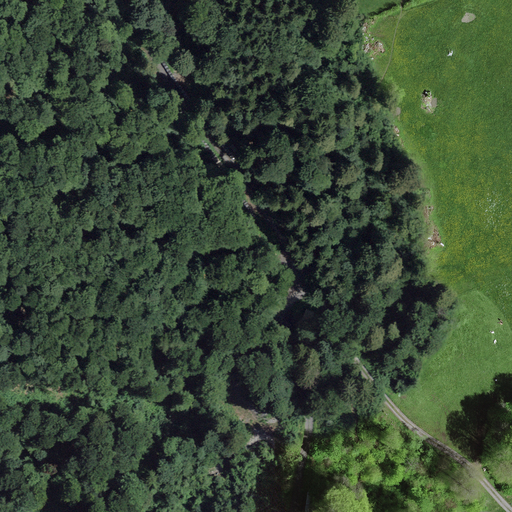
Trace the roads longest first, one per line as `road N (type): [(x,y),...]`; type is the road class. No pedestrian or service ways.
road 1 (track): [(304,293),(290,255),(160,72),(124,0)]
road 2 (track): [(510,511),(466,464),(405,420),(304,293)]
road 3 (track): [(304,293),(286,324),(310,419),(295,511)]
